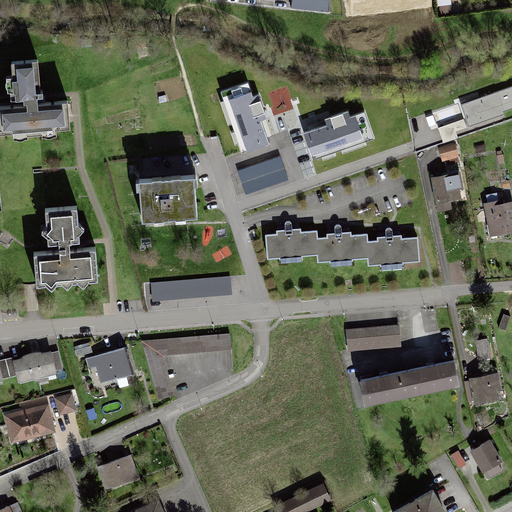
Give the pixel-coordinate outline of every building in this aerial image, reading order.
[(41,58),(14,60),(17,106),(1,107),(3,132),(75,127),(73,98),(43,100),(41,58)] [(248,83),(221,92),(224,102),(220,103),(228,125),(232,124),(234,132),(231,134),(235,145),(238,144),(241,154),(269,145),(261,121),(269,119),(260,94),(252,97),(248,83)] [(350,118),(348,112),(325,120),(327,126),(303,134),(311,156),(363,139),(355,116),(350,118)] [(289,179),(280,156),(237,171),(246,195),(289,179)] [(202,175),(145,179),(148,215),(204,212),(202,175)] [(459,175),(431,180),(435,199),(462,194),(459,175)] [(511,200),(486,205),(491,233),(511,229),(511,200)] [(64,242),(65,250),(41,252),(43,284),(104,279),(102,247),(76,250),(76,242),(85,242),(84,207),(51,208),(53,243),(64,242)] [(277,234),(264,235),(267,260),(317,255),(317,263),(367,258),(368,266),(419,261),(417,238),(401,240),(401,236),(378,238),(378,242),(367,243),(367,234),(351,236),(350,233),(328,235),(328,239),(317,240),(316,232),(302,233),(301,229),(277,232),(277,234)] [(231,276),(151,282),(152,301),(232,295),(231,276)] [(399,328),(345,332),(347,354),(401,349),(399,328)] [(230,336),(142,343),(159,397),(174,394),(162,356),(231,351),(230,336)] [(487,338),(479,339),(481,357),(489,356),(487,338)] [(123,352),(88,359),(90,368),(97,366),(101,382),(129,376),(123,352)] [(50,355),(13,363),(18,384),(55,376),(50,355)] [(453,362),(362,381),(367,404),(458,385),(453,362)] [(499,375),(473,378),(476,404),(495,401),(494,390),(500,389),(499,375)] [(72,397),(55,401),(58,416),(75,412),(72,397)] [(50,409),(6,417),(11,442),(55,434),(50,409)] [(494,437),(474,448),(486,472),(507,461),(494,437)] [(458,452),(452,455),(459,467),(465,464),(458,452)] [(131,459),(98,471),(106,491),(138,480),(131,459)] [(312,511),(331,503),(323,486),(276,508),(278,511),(312,511)] [(445,511),(434,493),(403,511),(445,511)] [(161,511),(158,503),(137,511),(161,511)]
